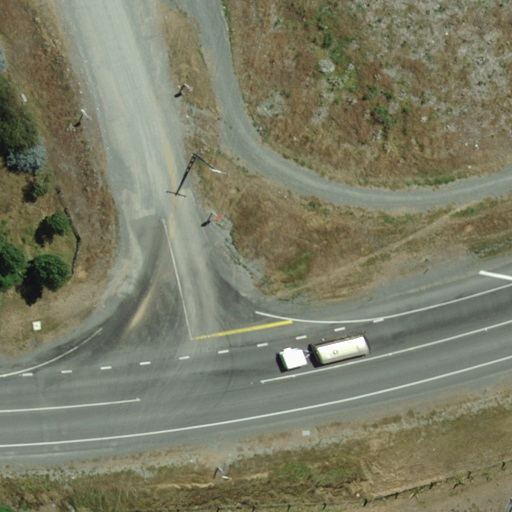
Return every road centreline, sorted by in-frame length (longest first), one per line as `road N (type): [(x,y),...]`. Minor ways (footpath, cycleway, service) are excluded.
road 1 (trunk): [(511,326),(352,367),(0,415)]
road 2 (track): [(93,0),(142,109),(203,392)]
